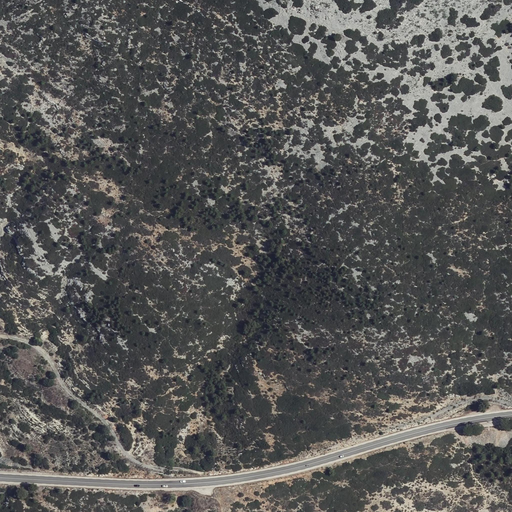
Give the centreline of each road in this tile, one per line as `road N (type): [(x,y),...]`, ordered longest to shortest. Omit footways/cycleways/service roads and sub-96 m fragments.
road 1 (primary): [(511,415),(210,483),(0,478)]
road 2 (track): [(210,483),(125,455),(101,420),(57,382),(46,356),(0,335)]
